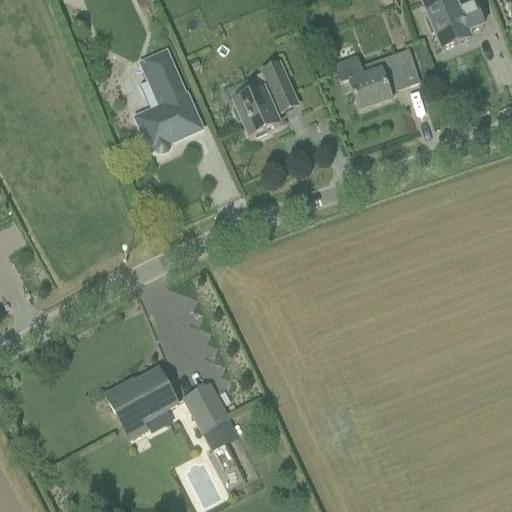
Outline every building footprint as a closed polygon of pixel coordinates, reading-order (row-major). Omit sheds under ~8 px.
[(433,36),(441,54),(470,42),(468,36),(483,30),(474,9),(473,10),(468,0),(430,0),(420,5),(428,23),(426,24),(431,36),(433,36)] [(511,0),(501,0),(511,27),(511,0)] [(406,53),(381,62),(362,69),(359,61),(334,70),(344,98),(352,96),(359,114),(390,102),(386,91),(403,84),(406,91),(418,86),(406,53)] [(150,113),(133,120),(141,138),(149,156),(154,154),(158,157),(162,158),(166,156),(169,152),(169,147),(173,146),(172,143),(183,138),(184,141),(202,133),(194,115),(167,54),(145,63),(154,84),(164,106),(150,113)] [(281,117),(297,110),(278,67),(262,74),(263,77),(256,80),(260,89),(247,94),(249,98),(233,105),(236,112),(232,114),(238,126),(241,124),(249,141),(254,139),(256,142),(267,137),(265,134),(279,128),(273,116),(279,114),(281,117)] [(105,399),(115,417),(129,441),(147,431),(143,424),(176,405),(158,373),(134,387),(135,388),(124,394),(121,390),(105,399)] [(183,400),(202,435),(212,455),(239,440),(211,386),(183,400)]
